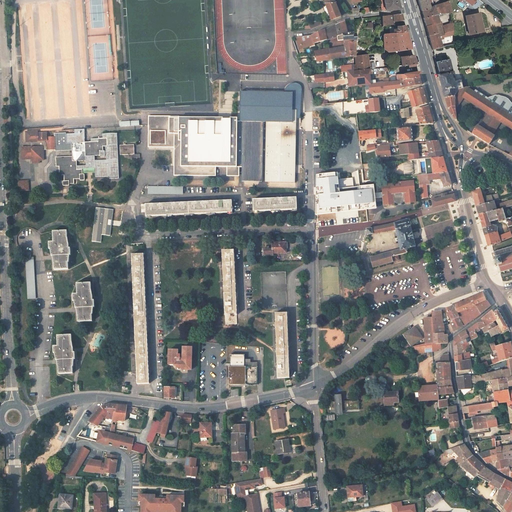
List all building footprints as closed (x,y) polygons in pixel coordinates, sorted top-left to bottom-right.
[(379,0),(382,10),(386,10),(386,11),(400,9),(397,0),(379,0)] [(430,0),(417,0),(421,11),(430,8),(430,7),(429,5),(432,4),(430,0)] [(480,0),(475,0),(472,5),(477,8),(482,1),(480,0)] [(452,8),(449,1),(438,4),(441,15),(448,14),(450,14),(452,13),(452,8)] [(336,3),(326,4),(332,21),(341,17),(336,3)] [(430,8),(421,11),(424,19),(437,14),(434,6),(430,7),(430,8)] [(479,13),(465,16),(469,34),(480,32),(477,18),(480,17),(479,13)] [(402,14),(381,16),(382,26),(391,25),(391,22),(401,21),(404,21),(402,14)] [(444,35),(437,14),(424,19),(423,19),(425,26),(434,24),(437,33),(436,33),(438,37),(439,37),(444,35)] [(309,26),(311,29),(322,25),(322,24),(320,21),(309,26)] [(391,25),(382,26),(382,34),(383,34),(407,31),(405,25),(401,26),(401,21),(391,22),(391,25)] [(325,30),(327,40),(338,37),(344,35),(348,34),(345,22),(344,22),(338,25),(325,30)] [(442,48),(453,45),(453,22),(450,23),(450,25),(443,28),(445,39),(440,40),(439,37),(438,37),(442,48)] [(425,26),(428,35),(436,33),(437,33),(434,24),(425,26)] [(312,36),(303,37),(299,37),(295,38),(299,49),(303,48),(315,45),(315,44),(327,40),(325,30),(312,36)] [(412,49),(407,31),(383,34),(384,50),(387,52),(412,49)] [(354,56),(354,33),(348,34),(344,35),(345,40),(345,47),(337,48),(337,49),(330,50),(332,59),(354,56)] [(432,50),(442,48),(438,37),(436,33),(428,35),(432,50)] [(317,61),(332,59),(330,50),(315,53),(317,61)] [(368,55),(354,56),(356,64),(357,71),(369,70),(368,55)] [(416,64),(413,55),(400,57),(401,66),(409,65),(416,64)] [(448,59),(436,62),(446,98),(455,97),(460,89),(464,88),(461,80),(454,82),(450,66),(450,65),(448,59)] [(357,71),(356,64),(341,66),(342,73),(348,72),(357,71)] [(369,70),(357,71),(348,72),(350,87),(369,85),(376,84),(376,80),(371,80),(369,70)] [(420,78),(418,71),(398,75),(398,81),(400,81),(420,78)] [(333,74),(325,75),(324,81),(324,82),(333,81),(333,74)] [(401,88),(422,84),(420,78),(400,81),(401,88)] [(376,84),(369,85),(370,94),(384,92),(383,91),(401,88),(400,81),(398,81),(376,84)] [(288,86),(288,93),(293,93),(293,109),(297,109),(297,118),(300,118),(301,87),(288,86)] [(511,114),(504,109),(503,111),(497,107),(498,105),(474,90),(473,92),(468,89),(469,87),(464,88),(460,89),(455,97),(456,111),(464,99),(487,114),(479,126),(478,126),(472,134),(489,145),(494,136),(493,135),(501,123),(511,129),(511,151),(510,153),(504,151),(504,152),(511,156),(511,114)] [(474,90),(498,105),(500,102),(476,87),(474,90)] [(423,88),(408,93),(413,108),(428,104),(423,88)] [(288,93),(240,91),(239,116),(239,122),(242,122),(242,167),(241,182),(262,182),(263,165),(265,165),(265,182),(295,183),(296,161),(297,118),(297,109),(293,109),(293,93),(288,93)] [(344,91),(328,92),(328,100),(344,99),(344,91)] [(455,97),(446,98),(448,107),(449,110),(452,114),(457,121),(456,114),(456,111),(455,97)] [(431,114),(428,107),(416,110),(418,118),(431,114)] [(418,118),(420,125),(433,124),(431,114),(418,118)] [(242,122),(240,122),(237,122),(237,119),(179,117),(179,119),(150,118),(150,135),(148,135),(148,145),(174,145),(174,147),(173,172),(178,172),(178,175),(215,176),(215,167),(226,167),(226,172),(239,173),(239,167),(242,167),(242,122)] [(397,129),(399,142),(413,141),(411,127),(397,129)] [(54,137),(53,137),(49,137),(47,137),(47,133),(37,133),(37,131),(26,132),(26,137),(28,140),(28,142),(31,142),(31,147),(22,147),(22,157),(24,159),(28,159),(30,157),(32,157),(32,160),(40,160),(44,160),(43,150),(43,147),(47,146),(47,150),(49,150),(53,150),(55,149),(55,151),(60,151),(60,150),(62,151),(67,147),(72,147),(72,150),(72,156),(56,157),(56,166),(59,166),(60,175),(64,175),(64,179),(64,181),(63,181),(63,183),(63,186),(69,185),(69,184),(74,184),(74,183),(74,179),(79,179),(80,179),(80,180),(84,180),(85,180),(85,179),(84,174),(82,174),(82,169),(95,169),(95,173),(95,177),(110,176),(110,179),(119,178),(117,133),(110,133),(103,134),(103,139),(91,139),(91,142),(85,142),(84,129),(75,130),(75,133),(66,134),(66,133),(54,133),(54,137)] [(376,130),(360,131),(360,140),(365,139),(377,138),(376,130)] [(441,151),(438,141),(427,142),(429,152),(441,151)] [(419,154),(418,143),(399,145),(400,155),(409,154),(410,154),(410,155),(419,154)] [(134,154),(134,145),(120,145),(120,155),(133,154),(134,154)] [(380,157),(388,156),(390,156),(389,146),(378,147),(378,150),(380,157)] [(411,160),(413,176),(418,176),(447,173),(443,157),(426,159),(419,160),(411,160)] [(316,179),(316,183),(316,213),(367,207),(364,186),(339,188),(339,183),(339,179),(338,172),(316,174),(316,179)] [(418,176),(419,179),(419,183),(421,200),(428,197),(427,186),(426,184),(430,184),(429,183),(429,180),(442,179),(443,183),(444,187),(451,185),(450,183),(449,179),(447,173),(418,176)] [(29,180),(18,181),(18,183),(18,191),(29,191),(29,183),(29,180)] [(414,183),(414,181),(392,183),(381,184),(382,191),(383,196),(383,205),(394,204),(394,202),(405,201),(405,203),(416,202),(414,183)] [(374,185),(364,186),(367,207),(376,206),(375,197),(375,192),(374,185)] [(472,193),(476,207),(493,201),(498,200),(497,194),(483,199),(480,190),(472,193)] [(432,200),(434,207),(456,201),(453,191),(433,196),(434,200),(432,200)] [(297,198),(253,200),(254,212),(297,210),(297,198)] [(232,201),(141,204),(141,212),(146,212),(146,216),(232,213),(232,201)] [(476,207),(479,215),(496,210),(493,201),(476,207)] [(112,210),(96,208),(93,234),(102,235),(110,235),(111,225),(107,225),(107,220),(111,220),(112,210)] [(479,215),(483,228),(491,226),(490,223),(498,220),(499,223),(506,221),(508,227),(511,225),(511,217),(509,219),(506,208),(501,209),(496,210),(479,215)] [(371,228),(367,229),(368,235),(375,234),(396,230),(398,238),(396,238),(397,242),(399,241),(401,250),(371,258),(373,267),(393,262),(393,261),(399,260),(398,255),(408,253),(408,251),(410,251),(409,248),(415,246),(414,239),(414,238),(415,238),(414,234),(413,235),(412,233),(410,226),(411,226),(409,220),(392,224),(386,225),(378,227),(377,228),(372,229),(371,228)] [(435,235),(449,233),(449,229),(454,228),(453,221),(433,223),(435,233),(435,235)] [(483,228),(485,236),(497,232),(497,228),(493,226),(491,225),(491,226),(483,228)] [(53,231),(53,241),(49,242),(49,249),(50,249),(51,256),(52,256),(53,261),(54,265),(54,269),(68,269),(68,262),(69,262),(69,255),(71,255),(70,248),(69,248),(69,245),(68,243),(67,238),(67,230),(53,231)] [(488,246),(500,242),(511,237),(511,236),(510,232),(510,233),(499,237),(497,232),(485,236),(488,246)] [(102,235),(93,234),(93,241),(101,242),(102,235)] [(264,247),(264,255),(273,255),(273,253),(286,253),(286,242),(272,243),(272,249),(268,249),(268,247),(264,247)] [(511,245),(511,246),(511,247),(508,248),(507,247),(506,247),(507,248),(503,249),(503,248),(502,249),(502,250),(498,251),(498,250),(497,250),(497,251),(494,252),(494,251),(493,251),(495,257),(494,258),(493,259),(493,260),(492,260),(493,261),(493,262),(494,262),(495,262),(495,264),(495,265),(494,265),(495,266),(494,266),(494,267),(495,267),(495,268),(496,268),(497,268),(498,268),(500,274),(501,274),(501,273),(503,272),(504,273),(505,273),(504,272),(508,271),(509,272),(510,271),(509,270),(511,269),(511,245)] [(222,250),(225,317),(226,325),(237,324),(237,315),(234,250),(222,250)] [(144,254),(132,254),(137,384),(149,383),(144,254)] [(26,261),(28,298),(35,298),(33,261),(26,261)] [(91,283),(77,283),(77,294),(73,294),(73,301),(74,301),(75,308),(76,308),(77,314),(78,322),(92,321),(92,314),(93,314),(93,307),(95,307),(94,300),(93,300),(92,296),(91,289),(91,283)] [(482,294),(453,307),(457,314),(485,300),(482,294)] [(485,300),(457,314),(459,317),(463,326),(464,326),(480,315),(490,306),(487,301),(485,300)] [(457,314),(453,307),(446,309),(451,320),(451,321),(459,317),(457,314)] [(498,309),(493,312),(497,321),(496,321),(498,324),(498,326),(496,327),(488,331),(488,332),(490,335),(491,337),(509,328),(498,309)] [(443,333),(441,311),(432,312),(432,318),(434,334),(443,333)] [(493,312),(492,311),(482,319),(486,327),(494,323),(496,321),(497,321),(493,312)] [(288,313),(275,313),(278,378),(290,378),(288,313)] [(451,334),(463,326),(459,317),(451,321),(451,320),(449,321),(451,324),(448,325),(451,334)] [(434,334),(432,318),(424,319),(426,344),(434,343),(434,334)] [(486,327),(482,319),(477,323),(481,330),(482,329),(486,327)] [(494,323),(486,327),(482,329),(484,334),(488,332),(488,331),(496,327),(495,326),(494,323)] [(479,331),(476,324),(466,331),(470,341),(480,336),(478,332),(479,331)] [(415,327),(404,335),(411,346),(422,338),(415,327)] [(454,344),(455,357),(465,353),(464,350),(469,348),(468,345),(468,343),(471,341),(470,341),(466,331),(459,335),(456,339),(454,341),(454,342),(454,344)] [(448,337),(448,335),(444,335),(444,333),(443,333),(434,334),(434,343),(436,344),(437,344),(447,343),(448,343),(448,337)] [(94,345),(99,347),(103,335),(97,334),(94,345)] [(71,335),(57,335),(58,346),(53,346),(54,353),(55,353),(56,360),(57,360),(58,365),(58,370),(58,374),(73,373),(73,366),(73,365),(74,362),(74,359),(75,359),(75,352),(73,352),(73,350),(72,341),(71,335)] [(511,358),(511,347),(511,342),(496,347),(493,342),(490,343),(492,350),(496,349),(498,359),(491,361),(492,364),(499,362),(499,363),(507,360),(508,360),(511,358)] [(436,344),(434,343),(426,344),(412,347),(413,354),(437,351),(437,350),(437,344),(436,344)] [(192,370),(192,347),(183,347),(183,355),(178,355),(178,350),(169,350),(169,363),(174,363),(174,364),(175,366),(177,366),(181,366),(181,368),(182,370),(192,370)] [(455,362),(470,359),(469,352),(465,353),(455,357),(455,362)] [(230,367),(229,367),(229,384),(243,385),(257,385),(257,367),(245,367),(245,359),(245,355),(230,354),(230,367)] [(449,363),(448,355),(442,355),(440,358),(440,360),(440,363),(449,363)] [(455,362),(456,372),(470,370),(470,369),(471,366),(470,359),(455,362)] [(436,369),(437,382),(451,381),(450,369),(436,369)] [(511,376),(510,373),(502,374),(502,370),(484,375),(486,382),(490,381),(497,380),(511,378),(511,376)] [(456,377),(459,390),(471,389),(470,383),(486,382),(484,375),(470,376),(456,377)] [(511,385),(511,376),(511,378),(497,380),(490,381),(491,383),(492,383),(493,390),(502,390),(502,391),(508,390),(507,387),(511,385)] [(418,387),(419,401),(438,400),(439,400),(438,395),(438,388),(438,385),(437,385),(418,387)] [(175,387),(165,387),(165,398),(175,398),(175,387)] [(452,387),(438,388),(438,395),(443,395),(454,394),(452,387)] [(502,390),(493,390),(494,402),(492,403),(493,407),(497,406),(496,403),(507,402),(509,402),(510,402),(508,391),(508,390),(502,391),(502,390)] [(384,393),(385,403),(394,402),(399,402),(398,391),(384,393)] [(335,402),(331,402),(332,411),(335,411),(335,415),(342,414),(342,411),(360,409),(359,400),(342,401),(342,394),(335,395),(335,402)] [(444,400),(438,401),(439,409),(447,408),(447,407),(446,399),(444,400)] [(89,422),(98,426),(104,418),(113,420),(114,413),(116,413),(117,405),(109,404),(101,407),(89,422)] [(483,407),(483,404),(467,406),(469,413),(477,412),(485,410),(484,408),(483,407)] [(127,406),(117,405),(116,413),(114,413),(113,420),(113,422),(125,424),(127,411),(127,406)] [(449,424),(458,422),(457,414),(456,406),(447,407),(447,408),(449,424)] [(285,409),(271,411),(274,429),(286,428),(283,413),(286,413),(285,409)] [(157,433),(162,435),(161,437),(165,438),(166,436),(167,433),(168,429),(171,413),(165,412),(161,422),(157,433)] [(192,419),(192,415),(183,414),(181,416),(181,422),(190,422),(190,419),(192,419)] [(474,429),(488,428),(487,422),(486,417),(472,419),(474,429)] [(155,420),(151,429),(150,433),(146,440),(153,443),(157,433),(161,422),(155,420)] [(201,423),(201,429),(201,433),(201,434),(199,434),(199,441),(207,441),(207,437),(212,437),(212,433),(212,429),(212,426),(210,426),(210,423),(201,423)] [(234,429),(234,433),(234,434),(232,434),(232,444),(232,461),(243,461),(243,453),(244,453),(244,443),(244,434),(246,434),(245,433),(245,429),(245,425),(234,426),(234,429)] [(106,427),(106,429),(105,432),(99,431),(99,432),(95,431),(94,433),(93,441),(108,445),(110,434),(111,429),(111,428),(106,427)] [(110,434),(108,445),(133,451),(134,443),(134,439),(114,435),(113,434),(110,434)] [(294,439),(276,442),(278,454),(291,453),(296,450),(294,439)] [(446,451),(447,450),(444,442),(438,444),(441,453),(445,451),(446,451)] [(464,444),(452,448),(457,453),(460,456),(457,459),(461,464),(472,456),(464,444)] [(497,460),(497,462),(501,460),(504,459),(503,453),(507,452),(507,446),(501,447),(496,448),(496,450),(497,460)] [(83,448),(77,458),(83,462),(88,453),(89,453),(90,452),(83,448)] [(457,453),(452,448),(447,450),(446,451),(452,457),(457,453)] [(490,451),(478,454),(486,463),(492,461),(490,451)] [(511,451),(507,452),(503,453),(504,459),(508,459),(509,467),(511,466),(511,451)] [(118,456),(108,455),(107,464),(102,463),(102,461),(91,459),(84,470),(95,472),(103,473),(104,471),(115,473),(118,456)] [(479,463),(472,456),(461,464),(460,465),(475,477),(476,476),(477,476),(484,467),(479,463)] [(77,458),(66,476),(74,476),(83,462),(77,458)] [(187,470),(186,475),(196,477),(197,467),(196,467),(197,459),(187,458),(186,466),(187,467),(187,470)] [(497,463),(498,470),(506,475),(510,477),(509,469),(509,467),(508,459),(504,459),(501,460),(497,462),(497,463)] [(494,474),(484,467),(477,476),(478,477),(500,489),(500,488),(504,479),(494,474)] [(261,479),(236,484),(236,487),(235,488),(236,493),(238,494),(238,497),(240,497),(246,496),(249,495),(248,490),(255,489),(254,487),(262,486),(261,479)] [(511,483),(504,479),(500,488),(511,492),(511,490),(511,483)] [(362,486),(355,486),(355,487),(348,488),(348,498),(356,497),(363,496),(362,486)] [(496,502),(506,511),(511,511),(511,490),(511,492),(500,488),(500,489),(496,502)] [(276,509),(286,508),(285,497),(282,497),(282,492),(275,493),(276,509)] [(303,493),(299,493),(298,493),(299,506),(303,505),(310,505),(309,492),(303,493)] [(443,499),(438,492),(432,497),(437,504),(443,499)] [(73,496),(60,494),(59,507),(72,509),(73,496)] [(106,511),(105,494),(94,495),(95,506),(96,506),(96,511),(106,511)] [(257,498),(257,494),(249,495),(246,496),(246,498),(248,511),(251,511),(260,511),(258,498),(257,498)] [(139,501),(142,501),(142,506),(141,511),(181,511),(181,507),(181,502),(184,503),(184,502),(184,496),(167,496),(167,497),(163,497),(163,496),(140,495),(139,501)] [(437,504),(432,497),(427,500),(433,507),(437,504)] [(402,502),(392,504),(393,511),(415,511),(414,505),(402,507),(402,502)]
